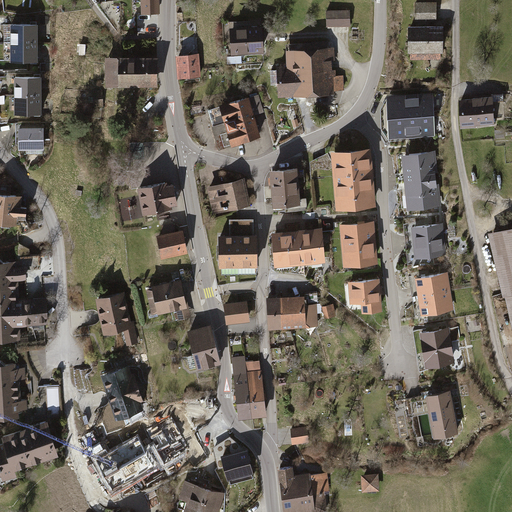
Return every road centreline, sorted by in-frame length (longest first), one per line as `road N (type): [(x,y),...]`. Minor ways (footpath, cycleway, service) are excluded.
road 1 (track): [(456,0),(454,121),(498,355),(511,386)]
road 2 (residential): [(400,368),(382,156),(354,116)]
road 3 (residential): [(0,151),(53,222),(64,352)]
road 4 (tertiary): [(211,291),(225,405),(265,456)]
road 5 (residential): [(265,456),(272,423),(262,285)]
road 6 (tertiary): [(169,0),(182,150)]
road 7 (tertiary): [(182,150),(211,291)]
road 8 (tertiary): [(380,0),(373,82),(354,116)]
